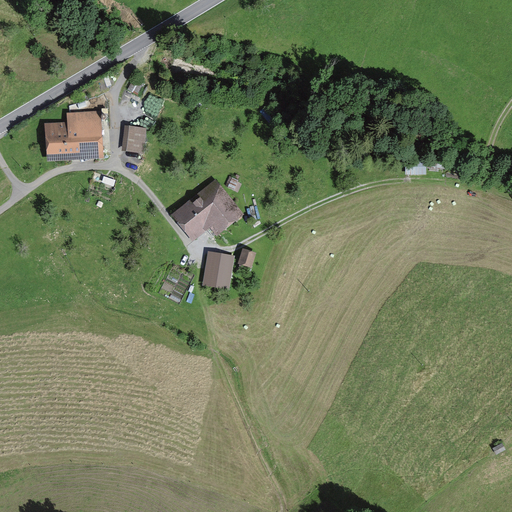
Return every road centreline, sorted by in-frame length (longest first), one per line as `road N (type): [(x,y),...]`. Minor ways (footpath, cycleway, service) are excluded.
road 1 (track): [(226,249),(374,184),(473,185),(511,102)]
road 2 (track): [(282,511),(215,354),(199,250)]
road 3 (track): [(226,249),(189,246),(151,194),(111,167),(60,170),(0,210)]
road 4 (tertiary): [(212,0),(0,126)]
road 5 (track): [(115,169),(113,100),(140,43)]
